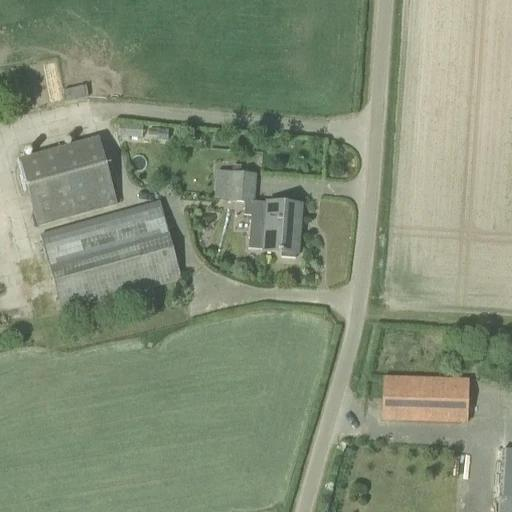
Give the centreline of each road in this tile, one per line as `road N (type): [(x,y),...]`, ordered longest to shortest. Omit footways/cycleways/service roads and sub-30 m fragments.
road 1 (unclassified): [(303,511),(350,338),(386,0)]
road 2 (track): [(0,136),(88,112),(372,135)]
